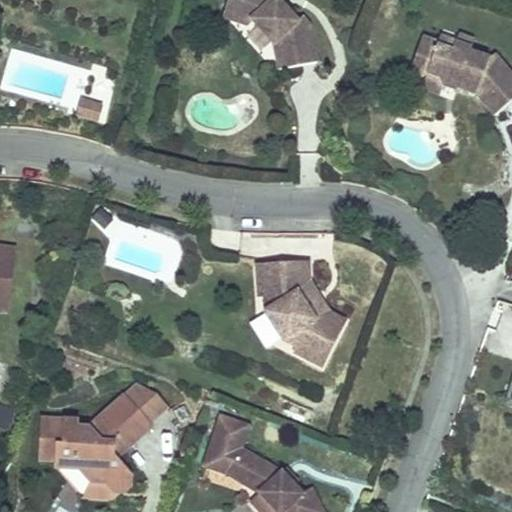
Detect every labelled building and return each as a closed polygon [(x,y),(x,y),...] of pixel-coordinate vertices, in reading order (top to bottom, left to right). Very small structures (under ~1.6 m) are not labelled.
[(278,0),(228,0),(225,11),(252,20),(274,44),(279,70),(317,62),(310,26),(302,17),(298,21),(278,0)] [(225,11),(223,18),(250,26),(252,20),(225,11)] [(459,36),(456,44),(471,49),(474,41),(459,36)] [(438,44),(423,39),(410,74),(421,78),(428,74),(440,78),(444,86),(457,91),(458,88),(477,95),(495,116),(511,101),(511,75),(495,55),(489,59),(470,53),(471,49),(456,44),(440,38),(438,44)] [(421,78),(417,88),(441,97),(444,86),(440,78),(428,74),(421,78)] [(101,106),(82,100),(77,116),(96,122),(101,106)] [(504,227),(503,227),(495,256),(511,261),(511,258),(511,197),(511,198),(504,227)] [(0,304),(4,306),(13,251),(0,248),(0,304)] [(308,263),(257,266),(259,296),(265,295),(266,312),(283,341),(298,348),(295,354),(321,367),(344,322),(329,314),(321,301),(317,303),(313,296),(317,294),(310,281),(308,263)] [(137,385),(124,396),(148,423),(151,426),(167,407),(156,395),(137,385)] [(77,421),(42,420),(40,461),(57,461),(56,469),(80,470),(92,483),(106,484),(114,492),(123,492),(130,484),(130,475),(115,458),(112,455),(113,443),(129,445),(151,426),(148,423),(124,396),(88,428),(77,428),(77,421)] [(0,404),(0,425),(11,426),(12,405),(0,404)] [(247,426),(218,417),(203,468),(226,475),(259,493),(261,495),(276,511),(322,511),(309,488),(300,493),(281,471),(240,449),(247,426)] [(115,458),(129,445),(113,443),(112,455),(115,458)] [(57,461),(40,461),(82,497),(117,499),(123,492),(114,492),(106,484),(92,483),(80,470),(56,469),(57,461)] [(276,511),(261,495),(251,504),(258,511),(276,511)]
